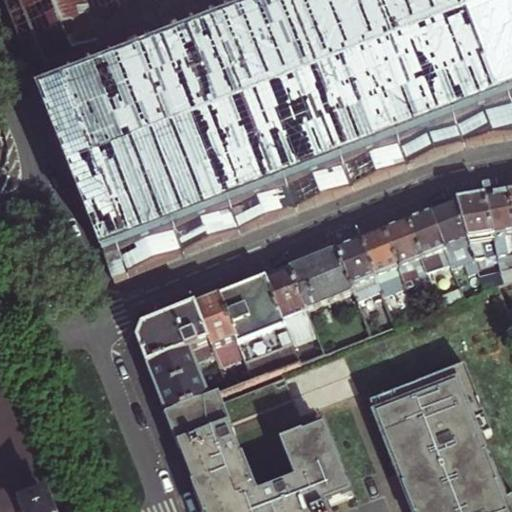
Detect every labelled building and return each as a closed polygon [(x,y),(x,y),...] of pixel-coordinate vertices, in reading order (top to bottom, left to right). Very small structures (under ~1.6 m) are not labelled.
[(511,0),(3,0),(116,285),(465,150),(511,141),(511,0)] [(502,197),(488,200),(495,239),(499,258),(502,276),(504,287),(511,284),(511,203),(511,196),(502,197)] [(495,239),(488,200),(477,202),(458,205),(477,262),(486,261),(481,242),(495,239)] [(477,262),(458,205),(448,209),(432,216),(453,269),(454,270),(465,265),(469,276),(480,273),(477,262)] [(422,220),(409,225),(432,282),(433,283),(437,281),(435,276),(453,269),(432,216),(422,220)] [(402,228),(385,235),(406,287),(408,291),(408,292),(432,282),(409,225),(402,228)] [(406,287),(385,235),(376,238),(362,244),(385,301),(408,291),(406,287)] [(499,258),(495,239),(481,242),(486,261),(499,258)] [(362,310),(385,301),(362,244),(353,248),(338,254),(356,296),(362,310)] [(291,273),(308,315),(356,296),(338,254),(331,257),(315,263),(291,273)] [(318,340),(310,321),(308,315),(291,273),(279,278),(268,282),(294,349),(318,340)] [(502,276),(482,280),(487,294),(498,290),(504,287),(502,276)] [(221,301),(248,368),(254,385),(301,367),(294,349),(268,282),(235,296),(221,301)] [(463,292),(440,302),(444,311),(467,302),(463,292)] [(208,306),(197,311),(210,345),(217,362),(223,378),(248,368),(221,301),(208,306)] [(149,370),(210,345),(197,311),(145,332),(139,344),(141,351),(149,370)] [(163,406),(168,419),(212,401),(198,366),(210,361),(211,364),(217,362),(210,345),(149,370),(163,406)] [(409,392),(379,404),(382,412),(378,414),(382,427),(387,425),(397,449),(410,444),(411,447),(404,450),(410,465),(412,465),(423,493),(421,493),(424,501),(427,509),(421,511),(511,511),(511,472),(511,473),(505,458),(508,457),(495,427),(494,427),(488,412),(489,412),(472,367),(440,380),(440,381),(410,393),(409,392)] [(53,511),(0,373),(0,511),(53,511)] [(223,397),(212,401),(168,419),(180,448),(202,511),(219,511),(261,495),(238,436),(234,425),(223,397)] [(286,439),(301,480),(261,495),(219,511),(334,511),(331,502),(358,492),(330,422),(286,439)]
